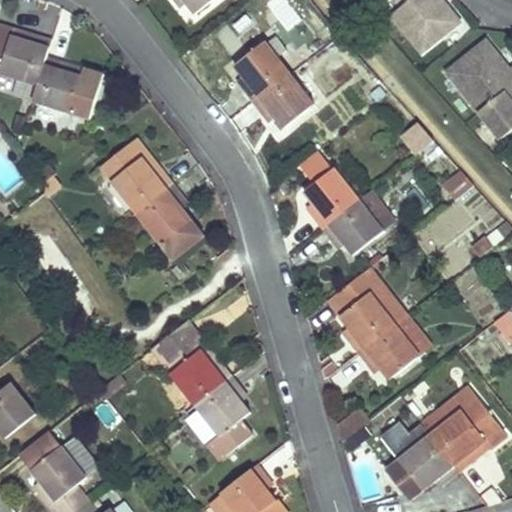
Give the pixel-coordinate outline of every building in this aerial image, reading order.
[(217,0),(174,0),(179,5),(184,0),(197,16),(217,0)] [(460,26),(438,0),(414,0),(391,17),(422,55),(460,26)] [(53,42),(38,36),(0,23),(0,71),(1,72),(1,74),(39,87),(48,57),(53,42)] [(255,102),(291,73),(280,59),(289,52),(278,38),(269,45),(267,43),(237,66),(248,81),(242,86),(255,102)] [(511,90),(511,69),(507,74),(486,46),(445,77),(478,118),(511,90)] [(82,77),(65,70),(67,63),(48,57),(39,87),(34,103),(72,115),(88,121),(104,77),(85,70),(82,77)] [(85,70),(67,63),(65,70),(82,77),(85,70)] [(316,106),(291,73),(255,102),(268,118),(274,113),(286,129),(316,106)] [(511,134),(511,90),(478,118),(500,145),(511,134)] [(416,158),(434,144),(418,122),(399,137),(416,158)] [(162,169),(140,141),(139,141),(133,146),(156,175),(162,169)] [(138,215),(175,186),(162,169),(156,175),(133,146),(132,144),(106,164),(117,180),(113,183),(138,215)] [(361,201),(337,168),(334,171),(323,156),(305,170),(316,185),(306,193),(317,208),(311,213),(324,231),(361,201)] [(57,176),(49,165),(40,172),(48,183),(53,179),(57,176)] [(475,188),(462,174),(444,189),(456,202),(475,188)] [(60,189),(53,179),(48,183),(46,198),(47,200),(60,189)] [(414,185),(403,192),(418,213),(429,206),(414,185)] [(205,238),(181,207),(187,202),(175,186),(138,215),(175,262),(205,238)] [(398,222),(373,191),(361,201),(386,232),(398,222)] [(386,232),(361,201),(324,231),(337,247),(344,241),(356,256),(386,232)] [(481,256),(494,246),(487,237),(474,248),(481,256)] [(410,316),(373,268),(330,302),(354,332),(348,337),(361,354),(398,325),(408,317),(410,316)] [(511,333),(511,314),(511,313),(497,323),(508,336),(511,333)] [(433,346),(410,316),(408,317),(398,325),(398,326),(421,356),(434,347),(433,346)] [(233,376),(221,360),(214,365),(202,350),(209,345),(191,321),(158,348),(176,372),(172,375),(196,406),(233,376)] [(391,381),(421,356),(398,326),(398,325),(361,354),(373,371),(379,366),(391,381)] [(221,360),(209,345),(202,350),(214,365),(221,360)] [(110,401),(129,385),(122,376),(102,392),(110,401)] [(252,414),(239,398),(245,393),(233,376),(196,406),(221,438),(215,442),(227,458),(255,436),(243,421),(252,414)] [(38,416),(14,384),(4,392),(0,386),(0,430),(7,439),(38,416)] [(432,436),(463,411),(479,398),(471,388),(423,425),(432,436)] [(509,436),(479,398),(463,411),(432,436),(461,473),(478,460),(473,454),(487,443),(492,449),(509,436)] [(365,407),(339,428),(344,446),(370,425),(365,407)] [(423,425),(422,423),(410,433),(401,421),(382,437),(401,460),(388,471),(410,497),(413,501),(425,491),(440,479),(446,485),(461,473),(432,436),(423,425)] [(64,447),(53,434),(53,433),(22,457),(23,457),(33,471),(62,449),(64,447)] [(79,486),(102,468),(78,437),(64,447),(62,449),(33,471),(46,488),(39,493),(54,511),(78,511),(91,502),(79,486)] [(383,439),(370,448),(385,469),(397,461),(383,439)] [(167,450),(159,440),(147,449),(152,455),(155,460),(167,450)] [(227,458),(215,442),(214,443),(209,447),(222,463),(223,462),(227,458)] [(492,449),(487,443),(473,454),(478,460),(492,449)] [(265,511),(278,502),(267,486),(272,482),(260,464),(223,494),(236,511),(265,511)] [(211,504),(217,511),(236,511),(223,494),(211,504)] [(114,511),(113,509),(108,511),(98,511),(91,502),(78,511),(114,511)]
